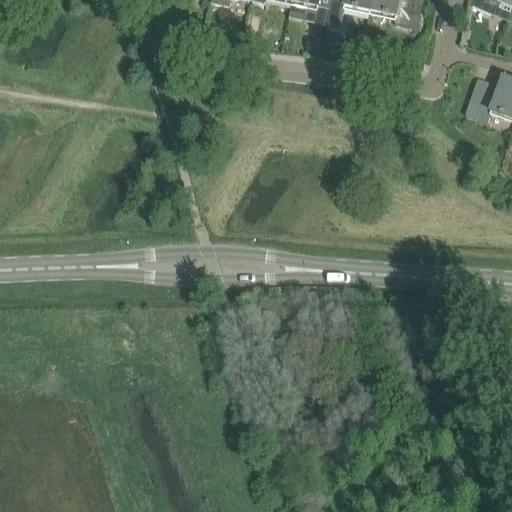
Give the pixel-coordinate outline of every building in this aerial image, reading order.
[(213,0),(212,6),(230,10),(231,0),(238,0),(252,3),(252,0),(213,0)] [(293,0),(293,4),(331,12),(333,0),(293,0)] [(333,0),(331,12),(327,29),(341,32),(346,9),(371,14),(373,0),(333,0)] [(373,0),(371,14),(396,19),(395,27),(416,31),(417,32),(420,16),(412,14),(414,0),(373,0)] [(511,14),(511,13),(511,0),(476,0),(473,9),(494,18),(498,8),(511,14)] [(257,34),(256,34),(255,34),(254,34),(253,34),(251,34),(250,35),(249,36),(248,37),(248,39),(247,40),(247,41),(248,42),(248,43),(249,44),(249,45),(250,46),(251,47),(252,47),(253,47),(255,47),(256,47),(257,47),(258,46),(259,45),(260,44),(260,43),(261,42),(261,41),(261,40),(261,39),(260,38),(260,37),(259,36),(258,35),(257,34)] [(489,125),(492,115),(511,122),(511,83),(503,81),(503,82),(501,89),(500,89),(500,91),(489,87),(489,86),(488,86),(481,106),(473,103),(467,119),(476,122),(477,121),(489,125)]
